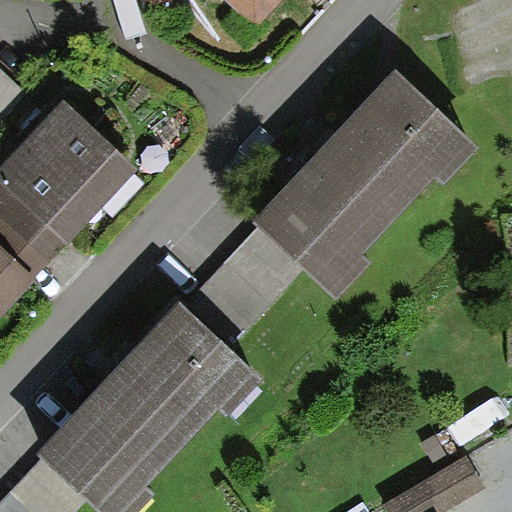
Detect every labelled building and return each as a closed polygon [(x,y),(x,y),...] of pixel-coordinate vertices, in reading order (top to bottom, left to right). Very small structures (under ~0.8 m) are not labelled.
[(220,0),(258,34),(289,0),(220,0)] [(0,121),(26,95),(0,70),(0,121)] [(397,85),(257,238),(299,277),(339,314),(371,279),(363,272),(434,194),(445,204),(483,163),(397,85)] [(0,183),(0,222),(48,266),(62,251),(66,255),(138,178),(67,112),(0,183)] [(0,222),(0,325),(35,288),(31,284),(48,266),(0,222)] [(299,277),(257,238),(191,308),(233,347),(299,277)] [(180,316),(38,471),(82,511),(154,511),(156,510),(148,502),(218,425),(228,435),(266,394),(180,316)] [(437,511),(452,511),(487,492),(468,459),(382,508),(384,511),(419,511),(433,504),(437,511)] [(82,511),(38,471),(0,511),(82,511)]
